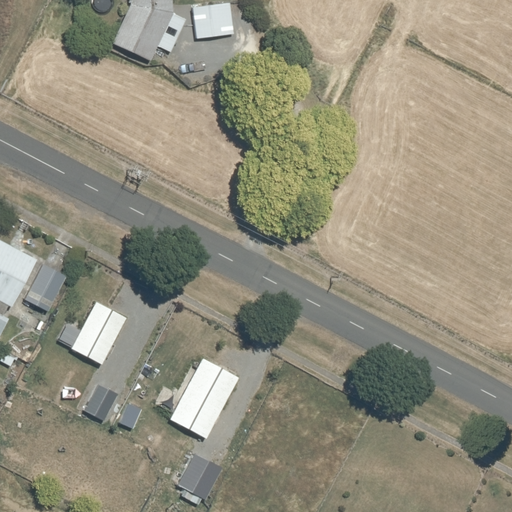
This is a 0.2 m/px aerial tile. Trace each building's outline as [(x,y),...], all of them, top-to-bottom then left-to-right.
[(184,15),(171,11),(171,0),(129,0),(130,0),(112,42),(151,58),(157,44),(169,50),(175,37),(184,15)] [(230,33),(228,1),(191,4),(194,36),(230,33)] [(511,71),(503,89),(511,92),(511,71)] [(39,259),(0,238),(0,299),(14,306),(39,259)] [(67,275),(41,263),(24,299),(49,311),(67,275)] [(123,316),(95,301),(71,346),(99,361),(123,316)] [(0,334),(8,318),(0,313),(0,334)] [(133,393),(161,337),(148,330),(120,386),(133,393)] [(241,377),(204,357),(171,418),(208,438),(241,377)] [(117,395),(99,383),(82,406),(101,419),(117,395)] [(223,466),(193,451),(177,483),(208,498),(223,466)]
